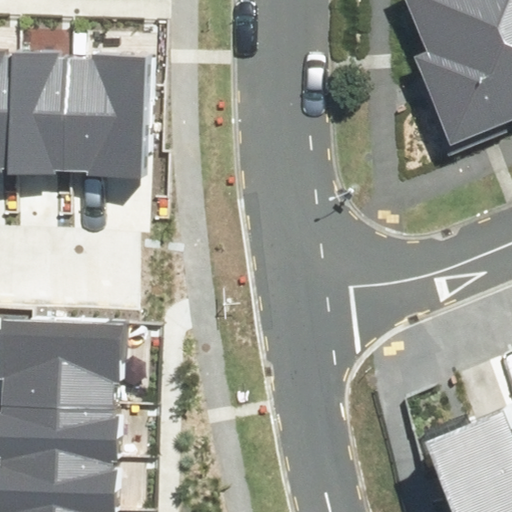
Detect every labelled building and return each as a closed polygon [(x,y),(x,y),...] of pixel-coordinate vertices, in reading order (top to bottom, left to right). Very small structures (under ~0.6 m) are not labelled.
[(405,51),(446,139),(511,108),(511,0),(406,0),(426,41),(405,51)] [(0,150),(23,152),(28,57),(0,55),(0,150)] [(23,152),(76,155),(76,148),(81,60),(28,57),(23,152)] [(158,64),(135,63),(81,60),(76,148),(130,151),(131,137),(154,139),(158,64)] [(15,355),(15,390),(123,392),(125,311),(9,308),(8,355),(15,355)] [(511,511),(511,384),(461,406),(505,511),(511,511)] [(5,389),(3,442),(122,446),(123,392),(15,390),(5,389)] [(3,442),(2,496),(120,499),(122,446),(3,442)] [(2,496),(1,511),(120,511),(120,499),(2,496)]
